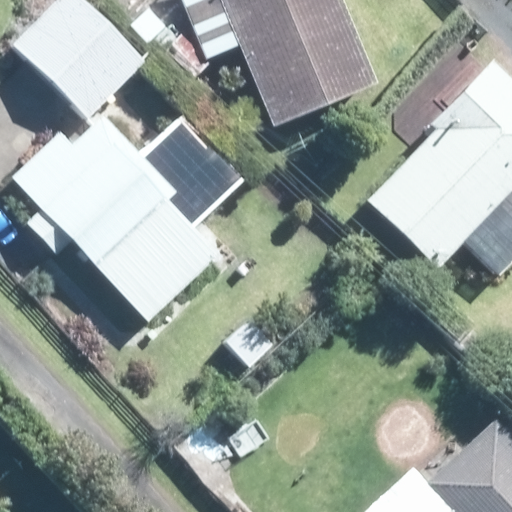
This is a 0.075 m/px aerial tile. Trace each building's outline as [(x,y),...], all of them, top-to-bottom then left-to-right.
[(124,53),(80,9),(71,0),(50,0),(6,43),(24,61),(78,115),(133,60),(124,53)] [(159,0),(113,0),(134,23),(143,14),(159,0)] [(363,78),(329,0),(171,0),(194,54),(224,40),(259,122),(266,119),(295,106),(363,78)] [(511,208),(511,88),(481,58),(419,120),(425,126),(409,142),(355,198),(423,264),(495,191),(511,208)] [(161,188),(105,128),(90,113),(83,120),(60,143),(48,131),(0,176),(0,178),(28,208),(15,219),(45,251),(58,239),(134,319),(205,252),(185,231),(152,197),(161,188)] [(486,277),(468,296),(482,310),(500,291),(486,277)] [(459,309),(442,327),(460,342),(476,324),(459,309)] [(185,459),(218,429),(199,408),(164,441),(183,462),(185,459)] [(511,511),(511,437),(493,416),(463,445),(426,479),(457,511),(511,511)]
